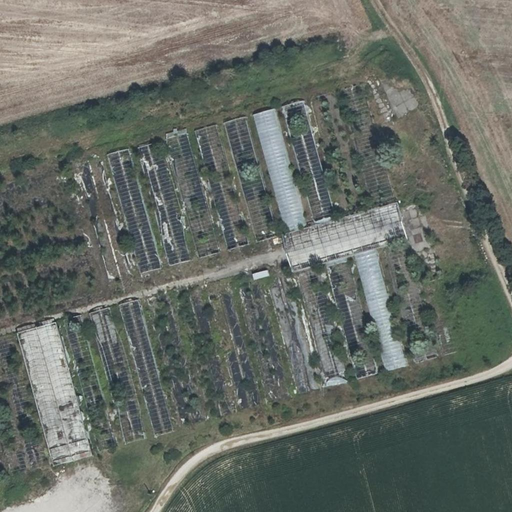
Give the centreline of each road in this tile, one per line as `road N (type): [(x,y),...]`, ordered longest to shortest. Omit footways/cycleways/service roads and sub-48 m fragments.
road 1 (track): [(154,511),(179,475),(217,447),(511,362)]
road 2 (track): [(511,307),(379,0)]
